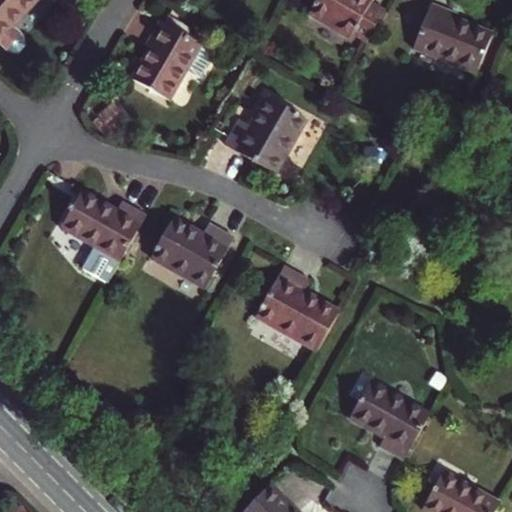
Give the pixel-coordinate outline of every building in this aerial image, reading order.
[(0,0),(0,39),(16,55),(21,55),(26,54),(30,50),(32,46),(31,41),(21,31),(48,0),(0,0)] [(357,35),(370,43),(388,12),(376,4),(377,0),(322,0),(314,15),(354,39),(357,35)] [(468,76),(487,42),(454,23),(457,17),(433,3),(410,43),(468,76)] [(157,48),(139,80),(173,99),(189,71),(203,79),(218,53),(165,21),(152,45),(157,48)] [(243,116),(228,141),(278,170),(308,117),(269,94),(253,122),(243,116)] [(112,281),(125,258),(133,244),(151,213),(127,200),(121,210),(87,190),(67,224),(100,243),(86,266),(112,281)] [(156,258),(209,289),(238,240),(213,226),(207,236),(179,220),(156,258)] [(259,317),(319,353),(342,313),(307,293),(312,283),(287,268),(259,317)] [(383,450),(406,463),(432,419),(377,388),(357,422),(389,440),(383,450)] [(108,404),(94,418),(108,433),(122,419),(108,404)] [(497,511),(501,506),(449,475),(430,508),(436,511),(497,511)] [(275,489),(252,511),(303,511),(300,508),(296,511),(275,489)]
